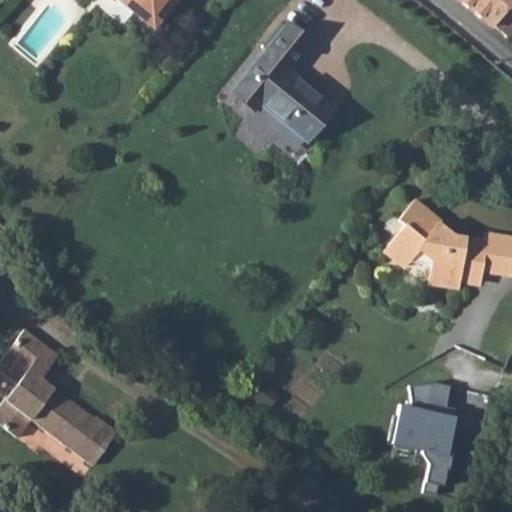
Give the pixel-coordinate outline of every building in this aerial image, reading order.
[(119,0),(131,9),(136,2),(156,17),(169,0),(119,0)] [(511,0),(458,0),(464,4),(493,30),(511,5),(511,0)] [(136,2),(131,9),(150,24),(156,17),(136,2)] [(511,5),(493,30),(507,41),(511,34),(511,5)] [(257,46),(217,96),(298,164),(319,140),(312,134),(333,108),(287,70),(310,42),(288,22),(264,51),(257,46)] [(441,223),(415,202),(399,222),(405,227),(384,254),(404,269),(419,250),(432,261),(428,285),(457,290),(458,283),(469,285),(480,277),(481,273),(511,278),(511,240),(486,236),(485,243),(454,237),(439,225),(441,223)] [(0,371),(16,383),(0,404),(0,426),(17,438),(30,420),(92,465),(117,431),(94,414),(92,416),(39,377),(56,354),(22,329),(0,359),(0,371)] [(410,403),(397,401),(389,440),(420,450),(428,461),(423,481),(442,486),(452,444),(446,444),(454,413),(441,411),(448,383),(433,382),(408,386),(410,403)]
